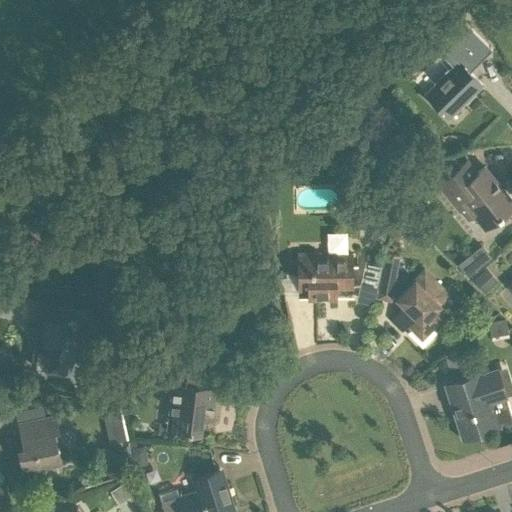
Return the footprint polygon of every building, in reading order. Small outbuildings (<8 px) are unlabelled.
[(470,71),(483,58),(461,35),(447,49),(458,61),(426,92),(450,117),(451,117),(450,116),(482,84),(483,85),(483,84),(470,71)] [(511,206),(511,199),(501,185),(499,187),(494,180),(495,179),(485,166),(477,172),(467,160),(441,182),(468,217),(475,211),(485,222),(496,213),(500,217),(511,206)] [(384,180),(376,189),(385,197),(386,197),(394,188),(393,187),(384,180)] [(379,207),(372,236),(385,239),(392,210),(379,207)] [(96,245),(94,294),(118,295),(120,246),(96,245)] [(469,279),(492,258),(483,246),(459,267),(469,279)] [(391,299),(400,254),(386,250),(382,265),(375,294),(391,299)] [(353,252),(321,253),(321,252),(298,252),(298,273),(303,273),(303,289),(308,289),(308,298),(338,297),(337,287),(354,286),(353,252)] [(360,290),(375,294),(382,265),(367,262),(360,290)] [(487,268),(474,280),(486,292),(498,281),(487,268)] [(448,293),(425,271),(400,296),(408,305),(394,319),(403,327),(408,322),(414,327),(408,333),(423,347),(437,333),(431,327),(440,318),(431,310),(448,293)] [(262,300),(248,286),(243,282),(208,317),(236,345),(267,314),(257,304),(262,300)] [(80,334),(87,335),(91,309),(42,301),(32,365),(74,371),(80,334)] [(151,334),(164,342),(168,345),(173,334),(169,331),(157,323),(151,334)] [(445,356),(450,373),(452,373),(465,369),(458,346),(458,345),(445,355),(445,356)] [(198,384),(200,368),(175,365),(168,427),(202,432),(204,418),(214,419),(217,394),(212,394),(213,386),(198,384)] [(447,383),(464,437),(496,426),(511,420),(511,414),(509,404),(496,408),(494,399),(506,395),(497,368),(479,374),(479,373),(447,383)] [(108,394),(110,385),(111,377),(87,374),(86,381),(84,391),(108,394)] [(107,410),(109,420),(124,416),(122,407),(117,408),(107,410)] [(56,414),(18,422),(22,439),(28,437),(30,445),(18,447),(23,471),(62,462),(55,431),(60,430),(56,414)] [(145,444),(133,446),(137,464),(148,462),(145,444)] [(220,468),(193,476),(198,489),(179,495),(177,487),(160,493),(160,491),(159,491),(164,509),(154,511),(229,511),(228,509),(234,507),(227,483),(224,484),(220,468)] [(111,490),(118,502),(139,490),(132,478),(111,490)]
